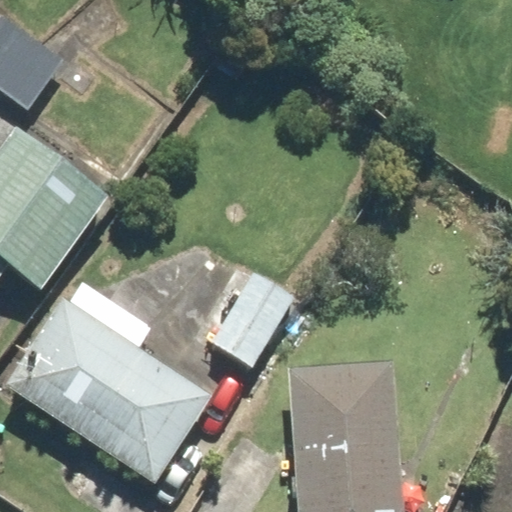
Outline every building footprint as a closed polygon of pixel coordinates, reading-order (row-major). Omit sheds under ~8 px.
[(0,97),(25,115),(60,66),(31,46),(0,89),(0,97)] [(0,281),(4,276),(37,299),(103,207),(8,139),(0,150),(0,281)] [(250,374),(289,305),(245,280),(207,349),(250,374)] [(133,356),(146,336),(77,292),(64,312),(56,307),(0,395),(0,396),(150,492),(207,403),(133,356)] [(401,511),(391,371),(284,379),(293,511),(401,511)]
